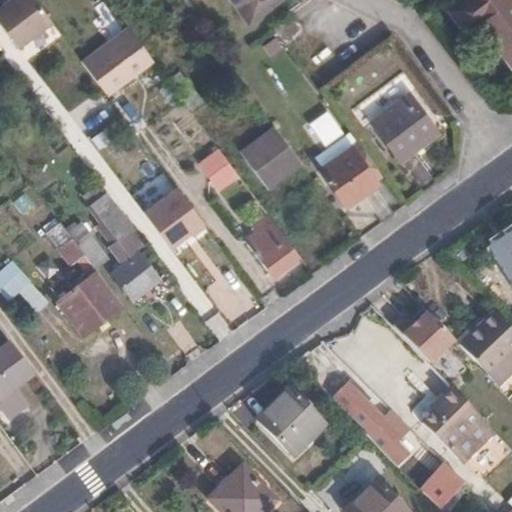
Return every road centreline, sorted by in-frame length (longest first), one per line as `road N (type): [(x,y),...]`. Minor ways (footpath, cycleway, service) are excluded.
road 1 (tertiary): [(42,511),(509,166)]
road 2 (residential): [(365,0),(417,28),(509,166)]
road 3 (unknown): [(200,394),(318,511)]
